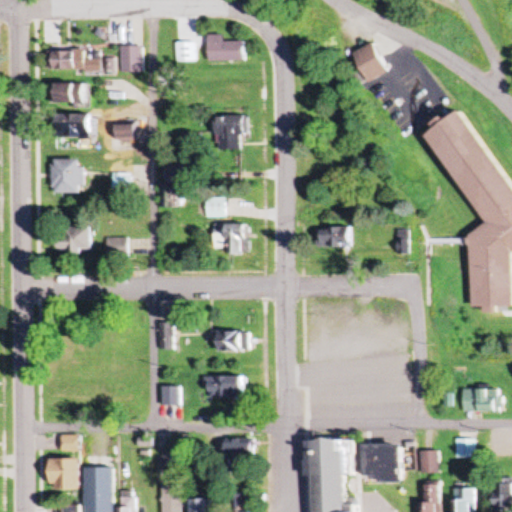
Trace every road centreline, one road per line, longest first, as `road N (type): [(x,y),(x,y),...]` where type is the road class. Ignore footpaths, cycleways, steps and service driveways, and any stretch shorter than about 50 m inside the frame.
road 1 (tertiary): [(24,511),(19,0)]
road 2 (residential): [(288,511),(294,289),(280,44),(259,19)]
road 3 (residential): [(21,292),(413,286)]
road 4 (residential): [(259,19),(223,7),(0,7)]
road 5 (residential): [(511,110),(497,91),(338,0)]
